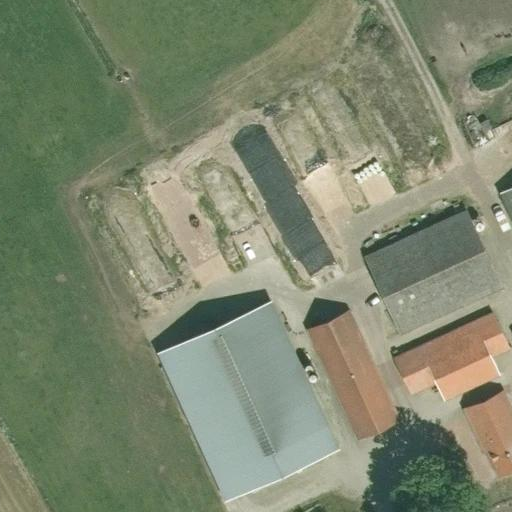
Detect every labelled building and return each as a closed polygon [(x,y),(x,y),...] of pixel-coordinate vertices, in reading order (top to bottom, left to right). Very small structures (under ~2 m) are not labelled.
[(387,77),(366,87),(382,121),(403,111),(387,77)] [(351,126),(354,125),(348,99),(327,104),(335,134),(352,130),(351,126)] [(384,122),(409,181),(433,170),(408,112),(384,122)] [(466,126),(475,151),(501,142),(492,117),(466,126)] [(291,145),(326,220),(361,204),(340,157),(327,163),(311,126),(295,133),(299,141),(291,145)] [(378,145),(350,155),(370,207),(398,196),(378,145)] [(278,161),(275,147),(249,154),(253,168),(278,161)] [(212,189),(229,215),(247,203),(230,177),(212,189)] [(188,179),(162,188),(193,270),(219,260),(188,179)] [(511,222),(511,187),(498,194),(511,222)] [(195,299),(140,193),(109,209),(142,274),(147,271),(169,312),(195,299)] [(400,334),(502,287),(466,210),(365,257),(400,334)] [(227,499),(336,448),(269,302),(160,352),(227,499)] [(399,420),(349,311),(307,330),(357,439),(399,420)] [(394,358),(411,394),(436,383),(444,399),(499,374),(491,357),(509,349),(493,312),(394,358)] [(500,476),(511,470),(511,410),(503,391),(465,409),(484,451),(487,450),(500,476)]
